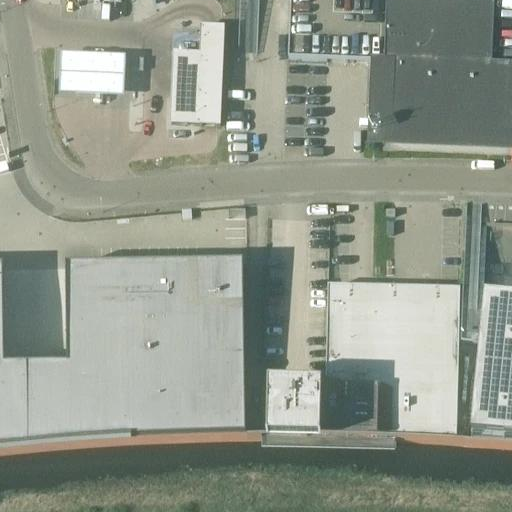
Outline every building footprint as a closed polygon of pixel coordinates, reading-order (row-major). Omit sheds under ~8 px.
[(511,0),(291,0),(289,62),(372,66),(371,68),(393,68),(390,144),(509,149),(511,73),(511,0)] [(172,99),(171,126),(200,127),(217,128),(220,128),(224,29),(220,29),(204,29),(201,28),(201,31),(200,56),(198,100),(172,99)] [(124,100),(127,59),(61,56),(59,97),(124,100)] [(133,61),(133,73),(143,73),(143,61),(133,61)] [(68,370),(37,371),(38,451),(131,445),(224,442),(247,442),(247,440),(244,267),(66,270),(68,370)] [(4,271),(0,271),(0,455),(13,454),(38,451),(37,371),(5,371),(4,271)] [(328,290),(325,396),(281,395),(280,437),(303,437),(302,441),(247,440),(247,441),(465,447),(465,445),(457,445),(460,293),(328,290)] [(511,302),(485,300),(471,438),(511,442),(511,302)]
